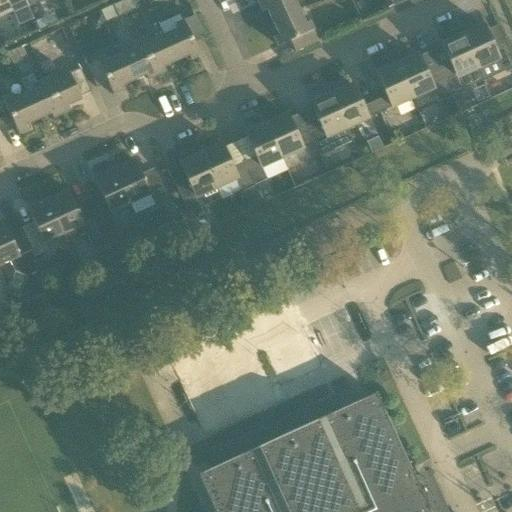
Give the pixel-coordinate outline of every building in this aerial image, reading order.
[(23,0),(7,0),(10,5),(18,22),(31,16),(27,7),(23,0)] [(125,0),(122,2),(127,12),(135,8),(131,0),(125,0)] [(266,10),(272,23),(298,11),(292,0),(265,0),(257,4),(261,12),(266,10)] [(112,6),(117,16),(127,12),(122,2),(112,6)] [(298,11),(272,23),(277,35),(273,37),(277,47),(289,41),(294,52),(317,42),(308,22),(304,24),(298,11)] [(89,20),(94,33),(107,27),(105,22),(101,14),(89,20)] [(194,16),(174,25),(177,30),(164,36),(175,61),(187,56),(190,60),(199,56),(193,44),(204,39),(194,16)] [(43,18),(35,22),(39,31),(47,27),(43,18)] [(482,26),(462,35),(477,68),(496,60),(502,73),(511,68),(511,58),(504,42),(492,48),(482,26)] [(439,72),(450,97),(463,90),(458,77),(477,68),(462,35),(441,44),(451,67),(439,72)] [(175,61),(164,36),(150,42),(148,37),(140,41),(156,76),(164,72),(162,67),(175,61)] [(156,76),(140,41),(132,44),(134,49),(120,55),(132,81),(145,75),(147,80),(156,76)] [(16,50),(7,54),(13,65),(21,61),(16,50)] [(105,56),(86,65),(96,88),(107,83),(113,95),(122,91),(120,86),(132,81),(120,55),(108,61),(105,56)] [(417,55),(396,65),(411,98),(431,89),(437,103),(450,97),(439,72),(427,78),(417,55)] [(411,98),(396,65),(376,74),(386,96),(374,102),(379,113),(411,98)] [(54,75),(45,79),(61,115),(70,111),(67,106),(80,100),(79,97),(90,92),(80,69),(56,80),(54,75)] [(20,80),(26,94),(37,119),(50,114),(52,119),(61,115),(45,79),(37,83),(33,74),(20,80)] [(351,85),(331,95),(346,128),(379,113),(374,102),(362,107),(351,85)] [(0,124),(1,127),(12,122),(18,134),(27,130),(25,125),(37,119),(26,94),(13,100),(11,95),(0,99),(0,124)] [(346,128),(331,95),(310,104),(320,126),(308,132),(313,142),(319,156),(333,150),(327,137),(346,128)] [(286,115),(265,125),(281,158),(300,149),(300,148),(313,142),(308,132),(296,137),(286,115)] [(260,167),(281,158),(265,125),(245,134),(255,156),(243,162),(248,173),(260,167)] [(378,137),(366,142),(370,153),(382,148),(378,137)] [(221,145),(200,155),(215,188),(235,179),(241,192),(254,186),(248,173),(243,162),(231,167),(221,145)] [(220,199),(215,188),(200,155),(180,164),(186,178),(174,183),(188,214),(220,199)] [(134,161),(114,170),(129,204),(149,195),(153,203),(166,197),(156,173),(142,179),(134,161)] [(260,167),(248,173),(254,186),(266,180),(260,167)] [(109,213),(129,204),(114,170),(94,179),(102,198),(89,204),(104,236),(117,230),(109,213)] [(76,210),(73,204),(67,191),(48,200),(63,234),(72,229),(76,237),(86,233),(96,254),(109,248),(104,236),(89,204),(76,210)] [(35,228),(22,234),(33,257),(46,251),(43,243),(63,234),(48,200),(27,209),(35,228)] [(175,216),(180,227),(191,222),(186,212),(175,216)] [(39,270),(33,257),(22,234),(20,229),(8,234),(6,228),(1,230),(0,228),(0,266),(9,262),(14,271),(27,276),(39,270)] [(109,248),(96,254),(100,264),(104,262),(114,258),(109,248)] [(446,511),(428,471),(413,478),(375,394),(342,409),(335,394),(224,445),(231,460),(198,475),(214,511),(446,511)]
